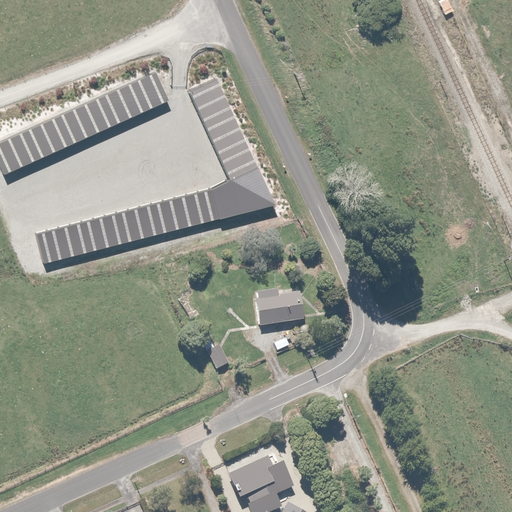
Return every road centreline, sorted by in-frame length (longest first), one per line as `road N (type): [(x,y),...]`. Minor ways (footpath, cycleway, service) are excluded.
road 1 (unclassified): [(223,0),(355,285),(361,337)]
road 2 (unclassified): [(348,360),(17,511)]
road 3 (unclassified): [(417,511),(348,360)]
road 4 (unclassified): [(361,337),(408,336),(462,321),(511,335)]
